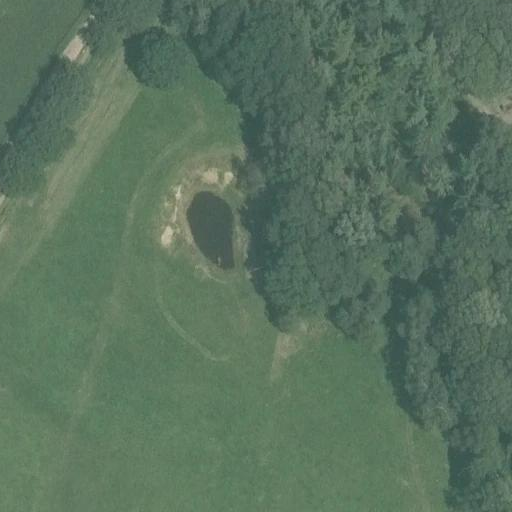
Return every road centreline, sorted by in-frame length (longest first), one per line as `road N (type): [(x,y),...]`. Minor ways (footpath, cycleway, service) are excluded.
road 1 (track): [(114,0),(0,181)]
road 2 (track): [(442,0),(473,83),(511,151)]
